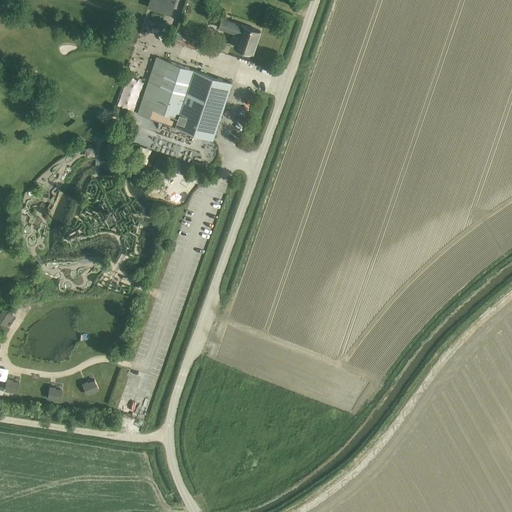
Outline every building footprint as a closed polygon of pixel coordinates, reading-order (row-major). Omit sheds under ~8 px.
[(175,0),(151,0),(149,8),(171,15),(175,0)] [(304,9),(306,5),(295,1),(293,5),(304,9)] [(261,31),(251,28),(222,18),(218,28),(232,32),(231,36),(237,38),(234,47),(253,53),(261,31)] [(183,32),(181,37),(204,42),(206,34),(198,33),(197,35),(183,32)] [(246,60),(248,54),(239,52),(238,58),(246,60)] [(156,57),(136,113),(160,121),(213,139),(232,82),(156,57)] [(140,102),(145,80),(131,78),(126,99),(140,102)] [(157,160),(161,147),(151,144),(147,157),(157,160)] [(156,160),(154,166),(160,168),(162,162),(156,160)] [(159,194),(185,195),(185,184),(160,182),(159,194)] [(83,239),(91,236),(90,230),(81,233),(83,239)] [(14,316),(3,308),(0,312),(0,321),(6,325),(9,320),(10,321),(14,316)] [(105,331),(105,343),(114,343),(114,331),(105,331)] [(17,394),(19,382),(13,381),(13,379),(6,378),(5,388),(4,391),(17,394)] [(87,381),(82,383),(87,395),(99,390),(94,379),(88,382),(87,381)] [(56,387),(50,386),(48,399),(61,401),(62,389),(55,388),(56,387)] [(147,410),(153,412),(155,403),(150,401),(147,410)]
